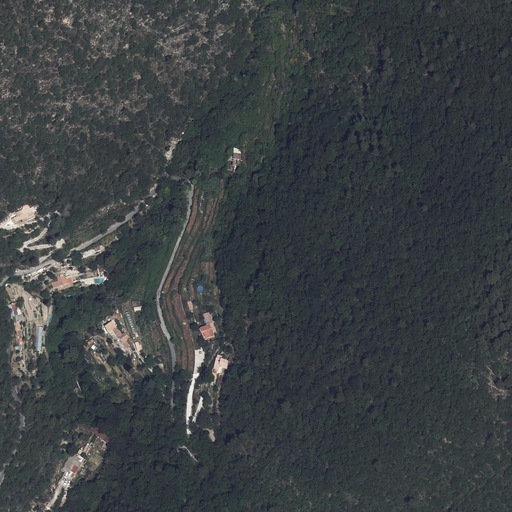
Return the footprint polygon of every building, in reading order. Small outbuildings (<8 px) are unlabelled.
[(164,151),(162,155),(167,157),(170,150),(173,145),(169,143),(167,147),(165,151),(164,151)] [(232,163),(232,162),(236,163),(237,157),(230,155),(228,163),(232,163)] [(11,214),(9,217),(10,218),(16,214),(18,217),(14,219),(17,223),(22,220),(34,213),(32,211),(35,209),(32,206),(29,207),(27,204),(26,205),(25,204),(23,206),(22,210),(16,214),(15,212),(13,214),(11,214)] [(52,284),(54,290),(56,289),(72,283),(70,278),(52,284)] [(73,286),(72,283),(56,289),(60,291),(73,286)] [(10,310),(16,322),(18,322),(16,302),(11,303),(11,304),(11,311),(10,310)] [(207,310),(201,312),(204,320),(210,319),(207,310)] [(199,331),(201,330),(204,337),(215,333),(213,327),(212,327),(209,320),(203,323),(203,324),(197,326),(199,331)] [(124,341),(129,337),(125,332),(120,336),(124,341)] [(216,368),(216,371),(219,371),(220,366),(225,366),(225,358),(223,357),(222,363),(217,362),(216,368)] [(94,423),(89,430),(107,443),(112,436),(94,423)] [(77,457),(70,454),(65,468),(71,470),(76,472),(82,456),(78,455),(77,457)]
